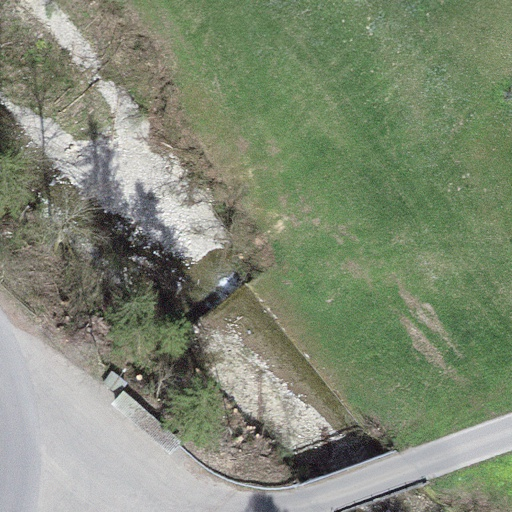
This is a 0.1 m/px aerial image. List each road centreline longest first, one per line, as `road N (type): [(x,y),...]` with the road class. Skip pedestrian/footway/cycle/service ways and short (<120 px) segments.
road 1 (unclassified): [(257,511),(511,429)]
road 2 (unclassified): [(0,352),(50,495)]
